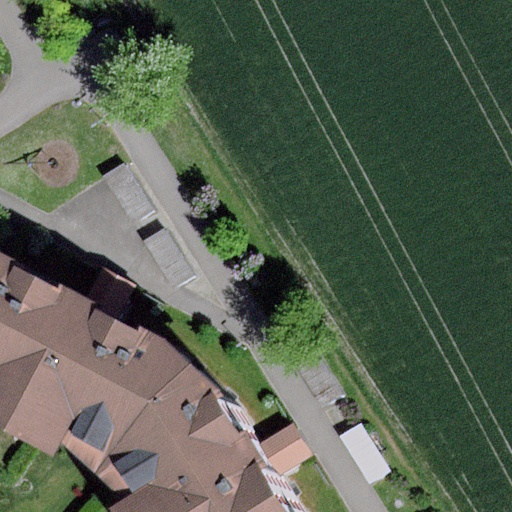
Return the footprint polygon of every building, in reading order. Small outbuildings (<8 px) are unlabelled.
[(123,165),(103,178),(133,224),(153,211),(123,165)] [(164,230),(144,243),(174,289),(194,276),(164,230)] [(72,456),(113,479),(206,372),(175,344),(0,254),(0,433),(66,467),(72,456)] [(313,349),(294,360),(322,408),(341,397),(313,349)] [(304,511),(236,402),(206,372),(113,479),(137,510),(134,511),(304,511)] [(361,425),(339,439),(369,486),(391,472),(361,425)]
